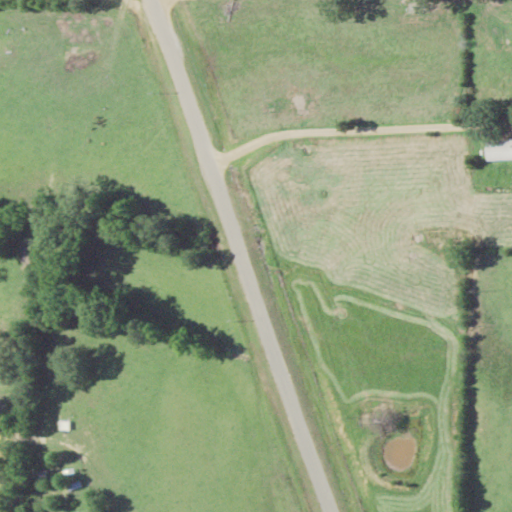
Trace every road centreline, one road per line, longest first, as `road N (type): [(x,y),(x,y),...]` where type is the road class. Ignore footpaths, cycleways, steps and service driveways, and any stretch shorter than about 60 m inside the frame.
road 1 (residential): [(367,511),(175,0)]
road 2 (residential): [(240,170),(254,132),(511,129)]
